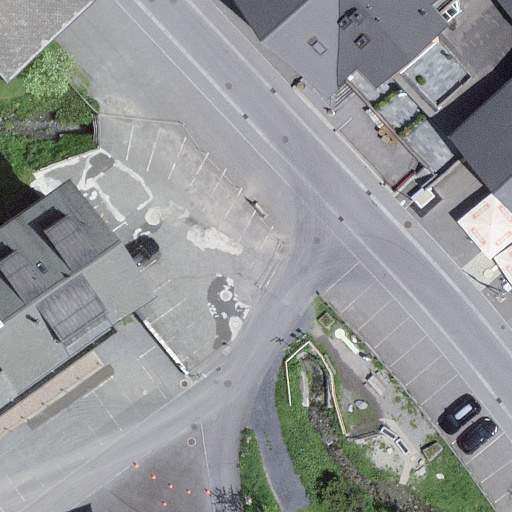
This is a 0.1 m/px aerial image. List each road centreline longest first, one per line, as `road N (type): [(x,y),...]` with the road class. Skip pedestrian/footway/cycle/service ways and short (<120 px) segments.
road 1 (tertiary): [(162,0),(351,204)]
road 2 (tertiary): [(351,204),(511,387)]
road 3 (residential): [(351,204),(220,382)]
road 4 (residential): [(46,511),(220,382)]
road 5 (residential): [(220,382),(232,511)]
